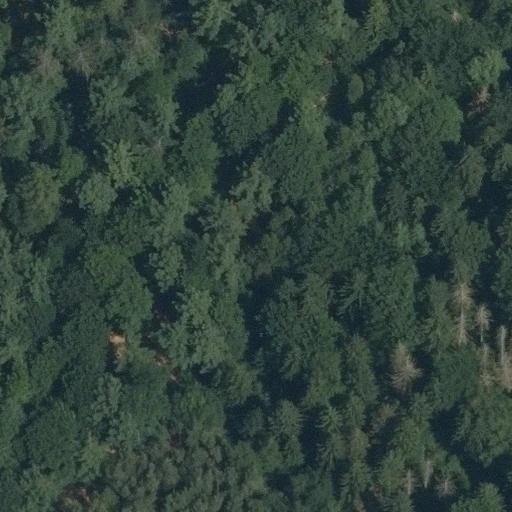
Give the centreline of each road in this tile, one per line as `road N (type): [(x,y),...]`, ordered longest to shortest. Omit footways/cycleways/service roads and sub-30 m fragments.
road 1 (track): [(282,511),(0,170)]
road 2 (track): [(0,279),(308,0)]
